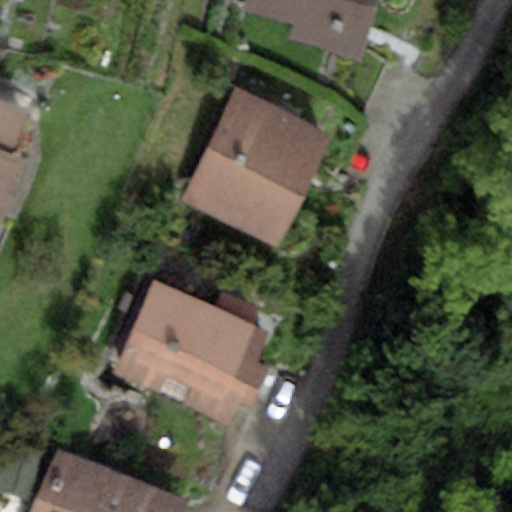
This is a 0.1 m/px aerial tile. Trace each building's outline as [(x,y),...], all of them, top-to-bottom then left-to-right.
[(375,0),(246,0),(243,11),(294,25),(290,41),(359,61),(375,0)] [(334,137),(238,88),(181,201),(277,249),(334,137)] [(0,232),(33,158),(17,151),(35,110),(0,95),(0,232)] [(269,334),(153,283),(112,373),(229,425),(239,404),(250,410),(269,366),(257,361),(269,334)] [(164,511),(59,462),(35,511),(164,511)]
